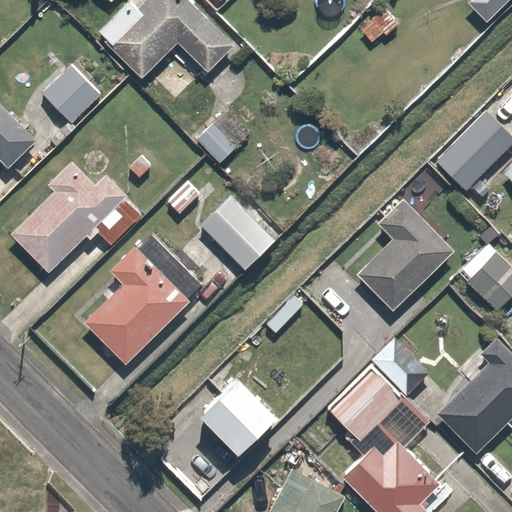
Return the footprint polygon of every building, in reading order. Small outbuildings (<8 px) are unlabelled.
[(236,46),(188,0),(146,0),(138,10),(127,0),(124,0),(95,30),(138,71),(163,45),(202,82),(236,46)] [(460,0),(460,1),(482,24),(507,0),(460,0)] [(399,21),(382,2),(355,27),(373,46),(399,21)] [(97,93),(67,64),(39,93),(69,122),(97,93)] [(0,105),(0,168),(5,173),(36,140),(0,105)] [(481,110),(433,159),(462,187),(510,138),(481,110)] [(233,134),(215,119),(193,144),(212,160),(233,134)] [(5,229),(40,270),(84,233),(89,240),(99,231),(106,240),(141,211),(107,171),(91,183),(72,160),(47,181),(53,189),(5,229)] [(511,162),(503,172),(511,181),(511,162)] [(243,269),(276,235),(229,190),(196,223),(243,269)] [(84,321),(127,362),(188,300),(129,242),(104,268),(120,284),(84,321)] [(511,292),(511,254),(500,243),(464,281),(495,310),(511,292)] [(368,361),(401,393),(425,368),(411,355),(427,339),(409,319),(368,361)] [(474,351),(483,361),(434,407),(477,454),(511,422),(511,350),(495,332),(474,351)] [(297,389),(235,352),(211,391),(204,386),(182,422),(252,465),(297,389)] [(401,393),(368,361),(325,405),(358,437),(401,393)] [(338,477),(375,511),(437,511),(419,495),(440,472),(398,432),(381,449),(372,440),(338,477)] [(331,511),(341,491),(291,469),(273,508),(282,511),(331,511)]
